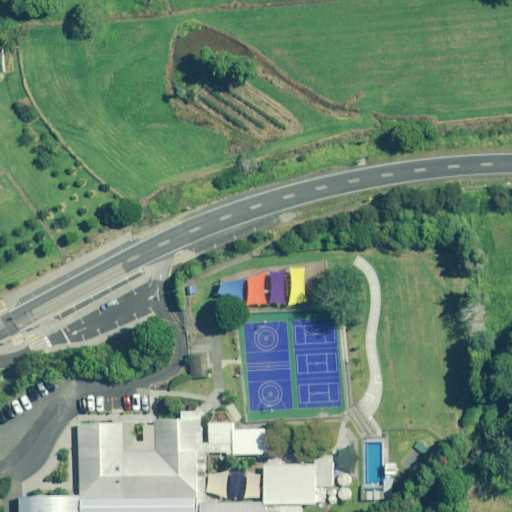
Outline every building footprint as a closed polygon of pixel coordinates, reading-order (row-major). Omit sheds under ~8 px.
[(208,377),(206,353),(189,354),(191,379),(208,377)] [(79,425),(79,497),(79,511),(197,511),(196,418),(153,419),(153,425),(143,425),(143,443),(133,443),(132,424),(79,425)] [(233,423),(210,424),(210,452),(227,452),(227,454),(266,454),(265,429),(233,430),(233,423)] [(316,465),(266,466),(267,505),(201,506),(201,511),(265,511),(266,511),(280,511),(279,511),(303,511),(304,504),(326,504),(326,487),(335,487),(334,459),(316,459),(316,465)] [(340,484),(341,485),(343,486),(345,486),(347,485),(349,484),(350,482),(351,480),(350,478),(349,476),(347,474),(345,474),(344,474),(342,474),(340,475),(339,477),(338,478),(338,480),(339,482),(340,484)] [(385,491),(362,491),(362,499),(393,499),(393,480),(384,480),(385,491)] [(340,498),(342,500),(344,500),(346,500),(348,500),(350,498),(351,496),(351,494),(351,492),(350,490),(348,489),(346,488),(344,488),(342,489),(341,490),(340,491),(339,493),(339,495),(339,496),(340,498)] [(79,511),(79,497),(20,498),(20,511),(79,511)]
